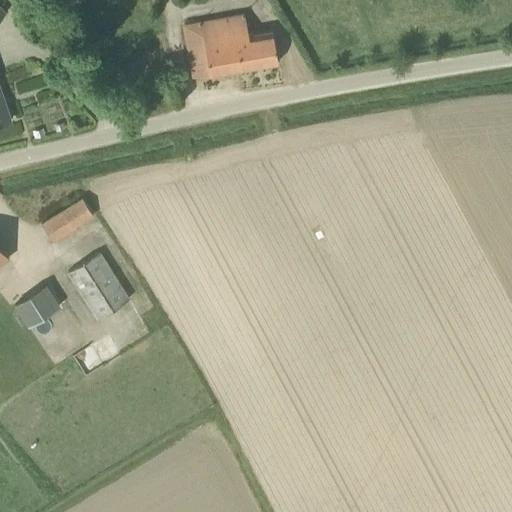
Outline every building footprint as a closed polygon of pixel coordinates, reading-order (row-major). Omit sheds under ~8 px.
[(248,34),(245,13),(184,24),(194,77),(277,62),(272,30),(248,34)] [(124,87),(136,80),(130,71),(118,79),(124,87)] [(0,123),(10,120),(0,84),(0,123)] [(41,224),(52,240),(92,213),(82,198),(41,224)] [(0,263),(9,256),(0,244),(0,263)] [(67,273),(97,319),(128,298),(98,253),(67,273)] [(45,285),(14,305),(26,326),(58,306),(45,285)]
